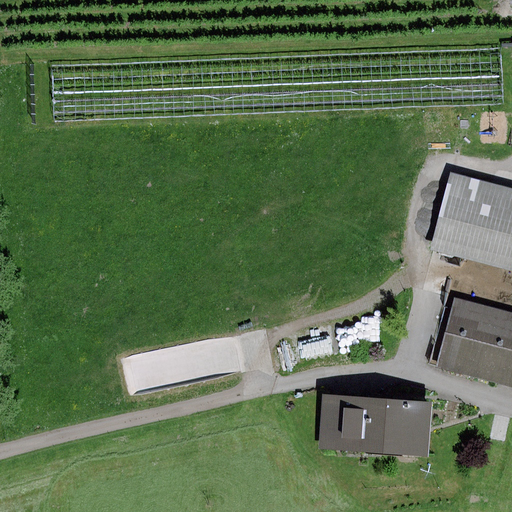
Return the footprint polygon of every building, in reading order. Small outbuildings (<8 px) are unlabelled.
[(506,99),(505,47),(472,47),(472,75),(430,76),(430,99),(506,99)] [(484,136),(508,136),(508,107),(485,107),(484,136)] [(511,189),(452,173),(432,250),(511,271),(511,189)] [(511,313),(454,298),(438,366),(511,388),(511,313)] [(432,407),(324,397),(319,452),(427,461),(432,407)]
